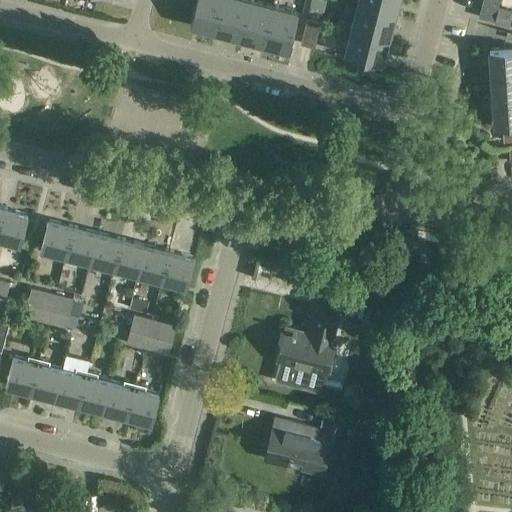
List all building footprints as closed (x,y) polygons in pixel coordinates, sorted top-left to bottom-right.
[(194,0),(189,24),(214,31),(221,0),(194,0)] [(221,0),(214,31),(238,37),(247,0),(221,0)] [(247,0),(238,37),(263,43),(272,5),(252,0),(247,0)] [(324,0),(324,6),(337,8),(337,0),(324,0)] [(357,0),(357,5),(395,15),(398,0),(357,0)] [(263,43),(288,50),(297,11),(272,5),(263,43)] [(357,5),(350,29),(389,39),(395,15),(357,5)] [(511,10),(498,7),(494,22),(508,26),(511,12),(511,10)] [(306,19),(300,44),(314,47),(320,22),(306,19)] [(382,64),(389,39),(350,29),(344,54),(382,64)] [(489,49),(491,74),(511,73),(511,32),(507,31),(503,48),(489,49)] [(511,73),(491,74),(492,99),(511,97),(511,73)] [(511,97),(492,99),(494,124),(511,123),(511,97)] [(27,214),(2,208),(0,216),(0,242),(4,243),(5,239),(20,243),(27,214)] [(53,256),(64,259),(72,226),(47,220),(40,248),(54,252),(53,256)] [(75,257),(88,261),(96,232),(72,226),(64,259),(74,261),(75,257)] [(102,269),(111,271),(120,239),(96,232),(88,261),(103,265),(102,269)] [(123,270),(136,273),(144,245),(120,239),(111,271),(121,274),(123,270)] [(149,281),(159,283),(167,251),(144,245),(136,273),(150,277),(149,281)] [(192,258),(167,251),(159,283),(169,286),(170,281),(185,285),(192,258)] [(132,315),(137,274),(123,272),(117,313),(132,315)] [(341,278),(337,295),(373,304),(378,287),(341,278)] [(0,279),(0,294),(6,296),(9,282),(0,279)] [(31,287),(27,302),(41,305),(45,291),(31,287)] [(41,305),(55,309),(59,294),(45,291),(41,305)] [(281,361),(275,380),(322,392),(335,340),(331,339),(337,315),(346,317),(362,321),(364,322),(368,305),(316,293),(313,308),(314,308),(308,333),(284,327),(275,359),(281,361)] [(59,294),(55,309),(69,313),(73,298),(59,294)] [(23,316),(37,320),(41,305),(27,302),(23,316)] [(37,320),(51,324),(55,309),(41,305),(37,320)] [(55,309),(51,324),(65,327),(69,313),(55,309)] [(133,314),(129,328),(144,332),(147,318),(133,314)] [(0,349),(1,350),(8,319),(0,317),(0,349)] [(144,332),(158,335),(161,322),(147,318),(144,332)] [(161,322),(158,335),(172,339),(175,325),(161,322)] [(126,342),(140,346),(144,332),(129,328),(126,342)] [(140,346),(154,349),(158,335),(144,332),(140,346)] [(158,335),(154,349),(168,353),(172,339),(158,335)] [(5,385),(30,391),(38,359),(27,356),(26,360),(12,356),(5,385)] [(30,391),(54,397),(61,369),(47,365),(48,361),(38,359),(30,391)] [(54,397),(78,403),(86,371),(75,368),(74,372),(61,369),(54,397)] [(78,403),(102,410),(109,381),(95,378),(96,374),(86,371),(78,403)] [(102,410),(125,416),(134,383),(124,380),(123,384),(109,381),(102,410)] [(157,393),(143,390),(144,386),(134,383),(125,416),(150,422),(157,393)] [(274,417),(263,457),(321,472),(324,461),(336,464),(348,419),(325,413),(320,429),(274,417)] [(351,439),(374,445),(379,426),(356,420),(351,439)] [(11,471),(5,495),(34,497),(33,505),(55,506),(56,483),(11,471)] [(97,511),(98,494),(69,492),(68,511),(97,511)]
